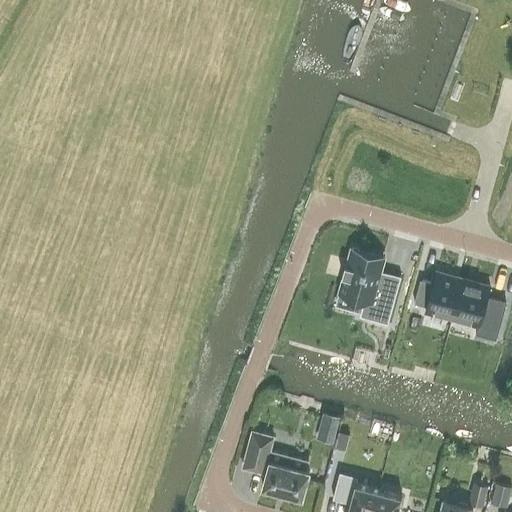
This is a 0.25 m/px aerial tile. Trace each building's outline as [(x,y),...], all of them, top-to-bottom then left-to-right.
[(384,257),(353,248),(348,265),(346,265),(343,275),(346,275),(338,302),(362,309),(358,326),(386,333),(401,279),(379,273),(384,257)] [(455,318),(466,279),(457,277),(457,276),(456,276),(439,272),(433,294),(421,291),(414,314),(428,318),(430,311),(455,318)] [(493,286),(466,279),(455,318),(482,325),(493,286)] [(324,412),(317,438),(333,442),(340,416),(324,412)] [(302,497),(309,471),(267,460),(273,436),(252,431),(242,467),(266,473),(262,487),(302,497)] [(344,485),(347,474),(334,471),(331,481),(344,485)] [(506,504),(511,486),(495,481),(490,499),(506,504)] [(372,511),(379,489),(355,483),(347,511),(372,511)] [(469,503),(482,506),(488,487),(474,483),(469,503)] [(379,489),(372,511),(397,511),(402,496),(379,489)] [(471,511),(473,508),(443,501),(440,511),(471,511)]
